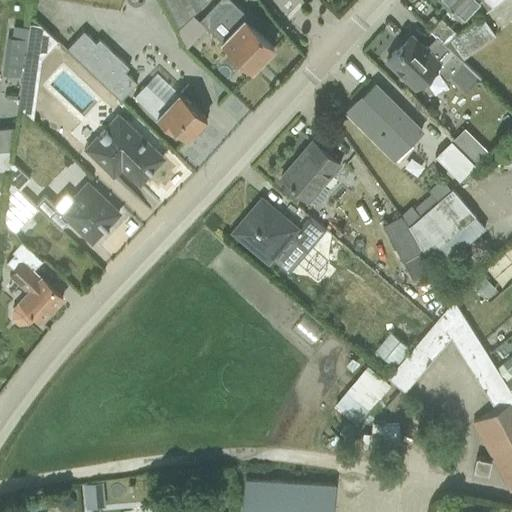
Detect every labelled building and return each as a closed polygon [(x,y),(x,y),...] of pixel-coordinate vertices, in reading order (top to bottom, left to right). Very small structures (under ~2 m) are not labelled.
[(158,0),(174,30),(191,15),(206,0),(158,0)] [(204,27),(250,70),(272,47),(249,25),(252,21),(230,0),(216,0),(200,17),(204,21),(201,24),(204,27)] [(483,0),(443,0),(460,17),(469,7),(479,16),(491,7),(483,0)] [(201,24),(191,15),(174,30),(183,46),(184,47),(204,27),(201,24)] [(455,34),(443,43),(461,60),(494,36),(479,16),(455,34)] [(443,43),(455,34),(439,18),(428,30),(436,37),(443,43)] [(28,23),(25,51),(40,59),(55,41),(38,24),(28,23)] [(82,31),(65,49),(119,100),(136,83),(124,72),(128,67),(97,39),(94,42),(82,31)] [(400,45),(385,61),(415,89),(435,68),(446,78),(461,60),(443,43),(436,37),(424,49),(411,36),(401,46),(400,45)] [(168,130),(172,126),(186,139),(205,118),(156,72),(132,96),(168,130)] [(359,95),(342,111),(392,161),(394,160),(397,163),(413,146),(410,143),(421,131),(374,84),(361,97),(359,95)] [(511,113),(501,107),(493,123),(511,132),(511,130),(511,113)] [(138,183),(161,158),(115,114),(84,147),(111,174),(120,165),(138,183)] [(474,164),(449,140),(433,156),(458,180),(474,164)] [(311,141),(280,177),(313,205),(320,202),(325,197),(326,189),(323,186),(340,165),(311,141)] [(0,171),(8,171),(9,162),(11,150),(0,151),(0,171)] [(7,179),(18,190),(29,179),(9,162),(8,171),(7,179)] [(13,232),(37,207),(34,204),(18,190),(7,179),(1,220),(13,232)] [(407,226),(449,190),(439,179),(427,190),(429,193),(412,208),(410,205),(400,215),(407,226)] [(34,204),(37,207),(60,228),(67,220),(90,242),(118,213),(85,182),(70,197),(65,192),(53,204),(43,195),(34,204)] [(474,215),(449,190),(407,226),(426,257),(432,252),(474,215)] [(297,231),(260,200),(233,232),(269,262),(289,238),(306,251),(324,230),(308,217),(297,231)] [(337,224),(314,205),(307,216),(308,217),(324,230),(329,234),(337,224)] [(407,226),(400,215),(381,225),(401,262),(419,253),(421,252),(407,226)] [(485,228),(474,215),(432,252),(443,264),(485,228)] [(39,321),(61,298),(32,270),(41,260),(20,241),(11,252),(13,254),(6,263),(13,269),(7,275),(25,290),(15,301),(17,303),(11,309),(11,318),(18,325),(27,323),(34,316),(39,321)] [(429,271),(419,253),(401,262),(412,281),(429,271)] [(483,442),(511,426),(511,395),(503,381),(494,368),(452,300),(386,378),(403,392),(450,338),(494,410),(472,421),(483,442)] [(373,351),(393,368),(409,349),(389,333),(373,351)] [(511,354),(494,368),(503,381),(511,372),(511,354)] [(345,390),(332,406),(342,415),(349,421),(362,406),(360,405),(382,378),(366,365),(345,391),(345,390)] [(511,372),(503,381),(511,392),(511,372)] [(511,426),(483,442),(508,488),(510,489),(511,487),(511,426)] [(472,471),(487,474),(489,461),(474,458),(472,471)] [(241,511),(332,511),(334,484),(244,478),(241,511)] [(129,505),(146,504),(144,487),(128,489),(129,505)] [(86,509),(103,508),(101,491),(85,493),(86,509)]
